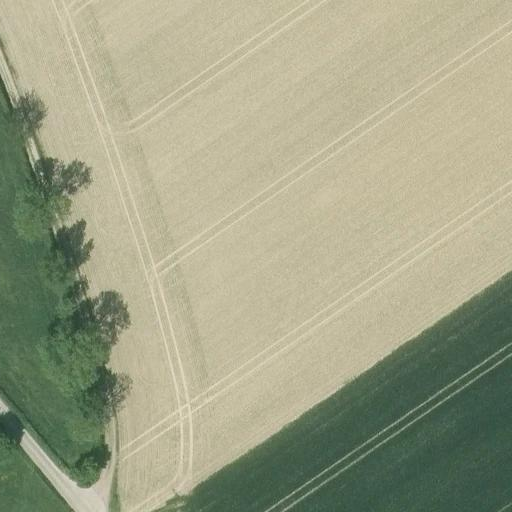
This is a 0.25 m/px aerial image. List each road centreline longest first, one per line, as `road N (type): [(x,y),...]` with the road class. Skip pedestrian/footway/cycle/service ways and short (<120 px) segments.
road 1 (track): [(82,508),(109,454),(105,404),(0,62)]
road 2 (unclassified): [(85,511),(0,409)]
